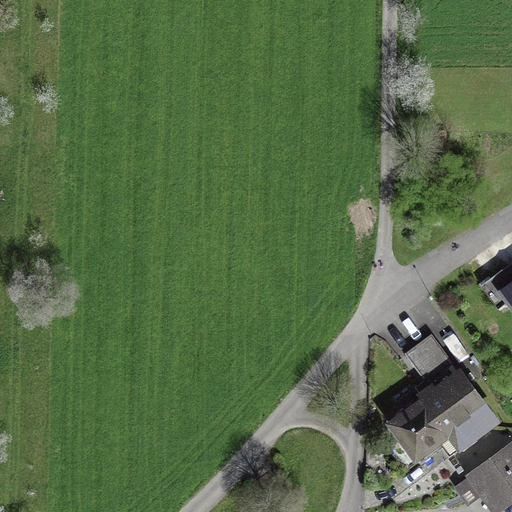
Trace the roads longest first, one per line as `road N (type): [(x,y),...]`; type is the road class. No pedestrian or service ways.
road 1 (unclassified): [(391,0),(387,222),(373,313)]
road 2 (unclassified): [(373,313),(511,217)]
road 3 (unclassified): [(355,451),(362,346),(373,313)]
road 4 (unclassified): [(282,419),(373,313)]
road 5 (unclassified): [(198,511),(282,419)]
